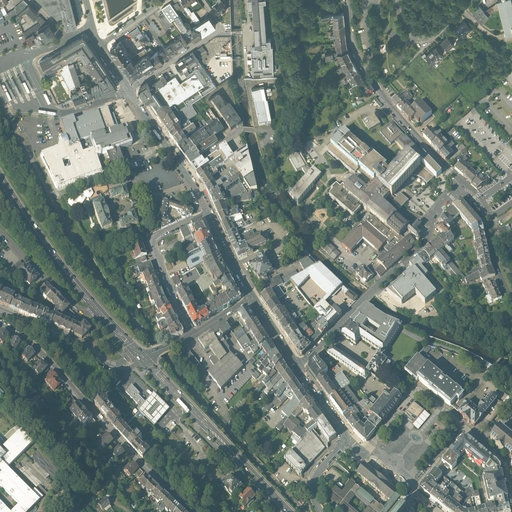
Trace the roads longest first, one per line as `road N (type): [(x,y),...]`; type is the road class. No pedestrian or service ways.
road 1 (residential): [(0,322),(71,380),(194,511)]
road 2 (residential): [(296,366),(422,247),(431,219),(462,185)]
road 3 (tertiary): [(66,39),(27,62),(50,107),(63,113),(129,89)]
road 4 (primary): [(0,172),(98,306)]
road 5 (unknown): [(183,170),(242,129),(274,126),(274,84),(255,80)]
road 6 (residential): [(195,334),(152,242),(206,211)]
road 7 (residential): [(462,185),(381,98),(364,65)]
road 8 (tertiary): [(141,354),(109,362),(81,341),(0,307)]
road 9 (residential): [(465,428),(416,390),(363,453)]
road 10 (tertiary): [(129,89),(206,211)]
road 11 (residential): [(129,89),(221,26),(203,0)]
road 12 (residential): [(195,410),(196,428),(277,511)]
road 13 (unknown): [(382,285),(311,223),(312,206),(332,203)]
road 14 (residential): [(0,231),(78,307),(98,306)]
road 15 (primary): [(208,424),(290,511)]
